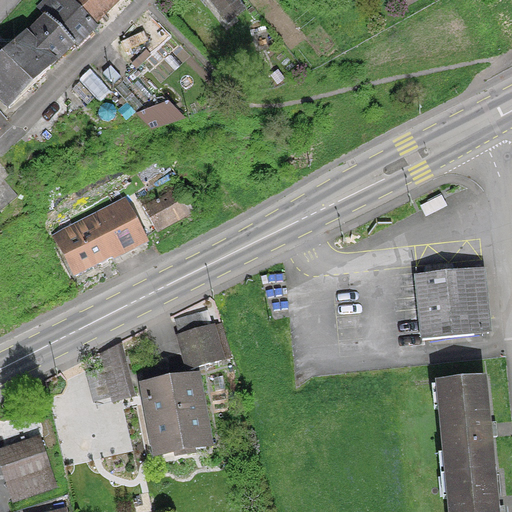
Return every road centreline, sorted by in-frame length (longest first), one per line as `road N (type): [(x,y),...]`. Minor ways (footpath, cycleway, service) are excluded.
road 1 (primary): [(0,369),(476,123)]
road 2 (residential): [(147,0),(0,142)]
road 3 (residential): [(476,123),(496,168),(506,248)]
